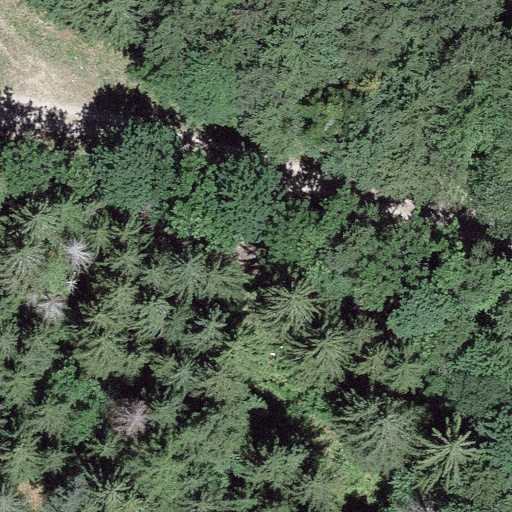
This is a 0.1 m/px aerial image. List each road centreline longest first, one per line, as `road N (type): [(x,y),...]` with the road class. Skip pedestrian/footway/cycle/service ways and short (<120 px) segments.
road 1 (track): [(511,233),(97,126),(0,111)]
road 2 (track): [(0,35),(97,126)]
